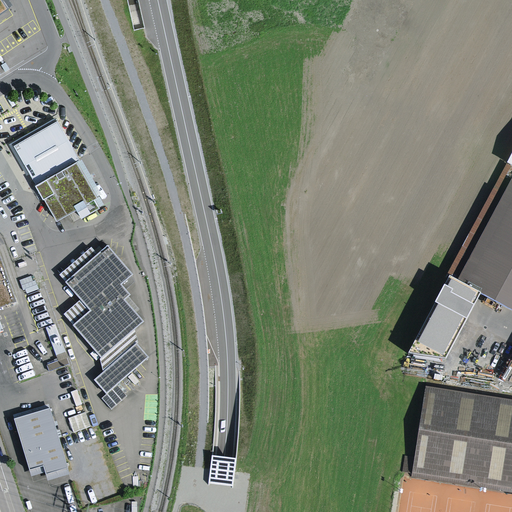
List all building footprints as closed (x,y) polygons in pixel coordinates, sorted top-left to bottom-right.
[(0,0),(0,16),(10,10),(3,0),(0,0)] [(97,197),(77,161),(79,160),(57,121),(14,145),(36,184),(35,185),(43,198),(44,198),(56,220),(76,209),(81,218),(100,207),(95,198),(97,197)] [(511,310),(511,180),(458,281),(511,310)] [(91,311),(74,326),(102,358),(143,322),(124,300),(129,295),(120,285),(132,275),(107,247),(66,283),(91,311)] [(0,308),(16,302),(0,257),(0,308)] [(136,344),(95,380),(106,394),(148,357),(136,344)] [(60,364),(69,362),(64,345),(55,348),(60,364)] [(511,396),(426,383),(412,477),(511,492),(511,396)] [(14,419),(29,471),(43,467),(46,475),(68,468),(50,408),(14,419)] [(87,411),(70,417),(75,431),(92,425),(87,411)]
